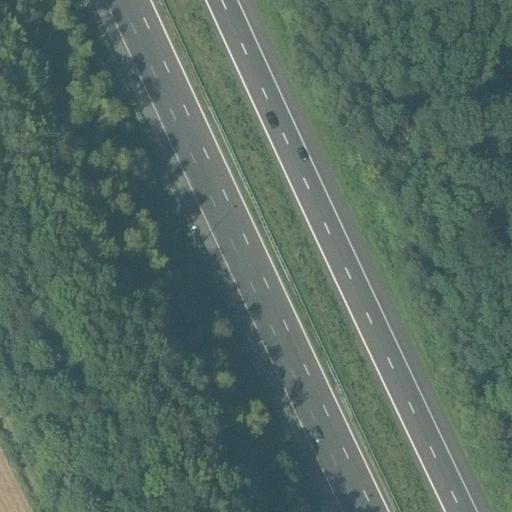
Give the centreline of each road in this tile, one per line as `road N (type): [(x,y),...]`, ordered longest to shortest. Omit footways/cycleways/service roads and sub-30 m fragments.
road 1 (motorway): [(110,0),(357,511)]
road 2 (motorway): [(467,511),(225,0)]
